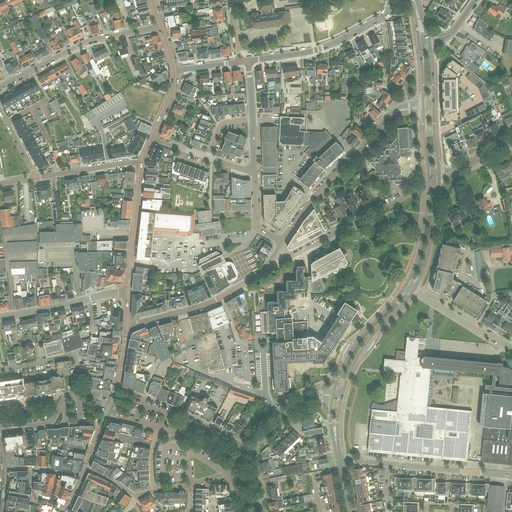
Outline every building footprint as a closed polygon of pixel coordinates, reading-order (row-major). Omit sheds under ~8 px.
[(222,0),(210,0),(208,0),(209,5),(204,6),(205,9),(216,7),(215,4),(222,3),(223,3),(223,2),(223,1),(223,0),(222,0)] [(280,24),(280,23),(282,23),(282,24),(291,23),(289,11),(275,13),(273,0),(272,0),(258,2),(259,10),(260,10),(260,15),(258,15),(257,13),(253,14),(253,16),(245,17),(246,29),(280,24)] [(452,7),(456,2),(452,0),(444,0),(441,5),(443,6),(446,9),(449,5),(452,7)] [(42,4),(44,10),(50,7),(47,1),(42,4)] [(148,7),(146,2),(137,4),(137,7),(135,8),(136,10),(138,10),(148,7)] [(175,9),(175,6),(186,5),(186,2),(180,3),(166,5),(162,5),(163,12),(167,12),(171,11),(175,11),(175,9)] [(443,6),(441,5),(438,2),(436,5),(439,8),(437,11),(436,10),(433,14),(437,16),(445,21),(449,15),(442,9),(443,6)] [(56,12),(63,9),(60,4),(54,7),(55,11),(56,12)] [(98,13),(94,4),(90,6),(94,15),(98,13)] [(504,6),(502,9),(496,5),(495,7),(492,5),(488,11),(491,13),(491,14),(496,17),(499,13),(502,15),(505,12),(505,11),(507,8),(504,6)] [(107,15),(104,7),(98,9),(102,17),(107,15)] [(149,13),(148,7),(138,10),(139,13),(136,14),(137,16),(139,15),(149,13)] [(116,21),(114,22),(115,29),(123,28),(121,20),(120,21),(118,12),(114,13),(116,21)] [(150,19),(149,13),(139,15),(140,19),(138,19),(138,22),(150,19)] [(177,25),(177,24),(180,23),(179,18),(171,20),(167,22),(168,28),(177,25)] [(93,26),(92,19),(88,20),(89,27),(91,27),(92,34),(99,33),(97,25),(93,26)] [(488,25),(479,19),(477,22),(478,23),(477,25),(478,26),(475,30),(490,41),(493,36),(485,30),(488,25)] [(28,28),(25,20),(19,23),(21,27),(24,25),(25,29),(28,28)] [(77,39),(83,36),(79,29),(81,28),(77,20),(73,22),(77,30),(73,31),(77,39)] [(77,39),(73,31),(72,28),(68,29),(67,27),(65,28),(68,35),(71,42),(77,39)] [(218,27),(206,29),(207,38),(219,36),(218,27)] [(42,28),(37,31),(42,39),(43,39),(46,37),(47,37),(42,28)] [(69,43),(64,33),(63,32),(63,33),(60,28),(55,31),(57,35),(60,41),(63,46),(69,43)] [(173,30),(174,38),(181,37),(181,34),(186,33),(186,29),(180,30),(180,29),(173,30)] [(191,31),(192,40),(207,38),(206,29),(191,31)] [(61,48),(57,42),(60,41),(57,35),(55,31),(55,30),(50,32),(52,37),(48,39),(50,42),(49,43),(54,51),(61,48)] [(384,45),(383,36),(379,36),(377,37),(376,34),(369,37),(373,45),(377,43),(379,47),(381,46),(384,45)] [(161,42),(159,35),(145,39),(147,42),(149,42),(150,43),(153,42),(153,44),(161,42)] [(133,51),(138,50),(136,43),(139,42),(137,38),(133,38),(129,39),(133,51)] [(128,53),(126,47),(128,47),(126,39),(120,41),(121,44),(117,45),(119,51),(118,51),(117,52),(119,56),(120,56),(128,53)] [(511,45),(511,44),(511,39),(505,39),(503,53),(510,54),(511,45)] [(368,48),(364,40),(357,44),(361,52),(363,56),(367,54),(370,52),(369,50),(369,49),(368,48)] [(14,41),(10,43),(15,54),(19,52),(14,41)] [(43,57),(49,54),(42,42),(37,45),(38,46),(38,47),(40,51),(43,57)] [(163,48),(161,42),(153,44),(153,45),(149,46),(150,50),(155,49),(155,51),(163,48)] [(195,60),(194,56),(191,57),(189,46),(188,46),(187,42),(183,42),(184,48),(178,50),(176,51),(179,60),(182,61),(188,61),(195,60)] [(222,47),(221,47),(222,56),(230,55),(229,47),(228,47),(225,44),(222,47)] [(371,48),(375,54),(379,60),(381,59),(386,56),(385,53),(379,56),(378,53),(374,46),(371,48)] [(475,60),(478,55),(479,54),(474,50),(467,46),(464,50),(466,50),(462,55),(465,57),(461,62),(474,73),(478,68),(470,62),(472,58),(475,60)] [(477,46),(474,50),(479,54),(478,55),(482,58),(486,52),(477,46)] [(37,60),(43,57),(40,51),(38,47),(33,49),(36,53),(34,54),(37,60)] [(109,55),(105,47),(99,51),(103,58),(109,55)] [(16,72),(21,69),(14,56),(16,56),(13,50),(9,52),(12,59),(10,61),(16,72)] [(353,50),(346,54),(349,60),(351,58),(354,63),(357,61),(361,69),(365,67),(359,56),(357,57),(353,50)] [(103,58),(99,51),(93,54),(97,61),(103,58)] [(30,64),(36,61),(31,53),(26,56),(30,64)] [(81,56),(85,63),(88,69),(92,66),(89,61),(91,60),(87,53),(81,56)] [(165,60),(163,53),(150,56),(149,57),(150,62),(152,61),(153,64),(158,63),(158,62),(165,60)] [(30,64),(26,56),(20,59),(24,67),(30,64)] [(113,56),(110,57),(116,69),(118,67),(119,67),(113,56)] [(139,63),(136,57),(131,59),(136,71),(138,70),(140,76),(145,74),(142,69),(140,64),(140,63),(139,63)] [(79,60),(78,61),(77,58),(71,61),(75,69),(77,72),(82,69),(83,72),(87,70),(84,64),(82,65),(79,60)] [(457,107),(456,77),(457,75),(458,73),(460,74),(461,72),(460,71),(462,67),(452,60),(451,61),(450,63),(452,64),(450,66),(448,64),(447,64),(445,67),(446,67),(443,71),(443,73),(445,73),(445,76),(442,76),(442,80),(443,80),(443,81),(443,83),(445,83),(445,85),(442,86),(442,85),(442,89),(443,89),(443,90),(444,92),(445,92),(445,95),(443,95),(442,95),(442,99),(444,99),(444,101),(445,101),(445,104),(443,104),(442,104),(442,108),(443,109),(443,112),(443,116),(444,116),(446,115),(447,118),(445,118),(445,120),(446,122),(458,120),(458,117),(460,117),(459,115),(457,115),(457,107)] [(487,60),(482,64),(491,73),(495,69),(487,60)] [(16,72),(10,61),(5,63),(1,65),(3,70),(7,68),(11,75),(16,72)] [(145,62),(140,64),(142,69),(145,74),(150,71),(145,62)] [(340,62),(335,62),(332,62),(332,70),(332,72),(330,72),(330,75),(335,75),(335,70),(339,70),(339,72),(342,72),(342,66),(340,66),(340,62)] [(71,73),(66,63),(62,65),(65,72),(67,71),(69,74),(71,73)] [(407,76),(411,70),(412,68),(409,66),(408,68),(401,63),(397,68),(407,76)] [(316,64),(308,64),(306,64),(306,71),(306,73),(312,73),(311,76),(310,76),(310,80),(310,82),(312,85),(315,85),(315,76),(314,76),(314,72),(315,72),(316,64)] [(68,77),(67,75),(65,72),(62,65),(57,68),(63,79),(66,84),(68,82),(66,79),(68,77)] [(297,66),(284,68),(286,77),(286,81),(285,81),(286,86),(287,86),(288,93),(302,93),(302,74),(302,70),(302,68),(300,68),(300,67),(298,67),(298,66),(297,66)] [(63,79),(57,68),(52,70),(56,77),(58,76),(60,80),(63,79)] [(157,80),(159,84),(169,78),(166,73),(167,73),(165,68),(155,73),(156,75),(152,78),(154,82),(157,80)] [(404,80),(407,76),(397,68),(396,70),(393,74),(394,75),(391,79),(393,81),(399,86),(404,80)] [(274,79),(277,79),(277,77),(276,70),(270,71),(270,69),(266,70),(267,78),(267,82),(270,82),(275,81),(274,79)] [(246,85),(244,75),(241,76),(240,70),(233,71),(235,81),(238,80),(238,84),(241,84),(242,85),(246,85)] [(54,87),(57,86),(55,81),(53,78),(55,77),(52,71),(47,73),(53,85),(54,87)] [(260,80),(261,84),(264,83),(263,76),(262,71),(256,71),(257,80),(260,80)] [(53,85),(47,73),(42,76),(48,85),(49,87),(53,85)] [(221,73),(213,74),(214,81),(222,80),(221,73)] [(207,82),(208,88),(214,87),(213,80),(210,80),(209,74),(200,76),(201,83),(207,82)] [(48,85),(42,76),(38,78),(43,88),(48,85)] [(40,91),(35,81),(30,84),(34,93),(34,94),(40,91)] [(381,87),(382,87),(382,83),(376,82),(376,87),(366,87),(364,87),(363,95),(366,95),(371,95),(379,95),(382,98),(381,99),(386,104),(392,96),(386,92),(382,90),(381,90),(381,87)] [(29,83),(24,86),(29,95),(34,93),(30,84),(29,83)] [(195,92),(197,88),(194,87),(186,83),(182,92),(190,96),(192,97),(192,96),(194,97),(196,92),(195,92)] [(82,85),(78,87),(83,96),(87,94),(82,85)] [(24,86),(19,89),(24,98),(29,95),(24,86)] [(19,89),(15,91),(20,101),(24,98),(19,89)] [(15,91),(10,94),(15,103),(20,101),(15,91)] [(151,107),(159,110),(165,96),(157,92),(151,107)] [(5,97),(10,106),(15,103),(10,94),(5,97)] [(382,98),(379,95),(371,95),(371,97),(371,98),(375,98),(379,101),(377,105),(382,109),(386,104),(381,99),(382,98)] [(268,100),(267,96),(260,97),(261,101),(262,101),(262,108),(266,108),(267,112),(267,113),(272,113),(279,113),(280,107),(269,107),(269,100),(268,100)] [(10,106),(5,97),(0,100),(5,109),(10,106)] [(61,110),(55,100),(49,103),(55,113),(56,113),(59,111),(60,113),(62,112),(61,110)] [(371,110),(369,113),(376,118),(381,112),(374,107),(370,104),(367,107),(371,110)] [(182,115),(186,117),(187,114),(183,112),(185,108),(176,105),(175,105),(174,105),(174,107),(174,108),(173,111),(182,115)] [(218,114),(218,107),(212,107),(211,105),(207,108),(212,115),(213,115),(213,116),(216,116),(216,115),(218,114)] [(511,117),(511,116),(511,112),(511,110),(507,112),(502,115),(509,129),(511,129),(511,128),(511,117)] [(497,125),(501,123),(498,115),(496,111),(492,113),(494,117),(491,119),(494,124),(490,127),(494,135),(501,131),(497,125)] [(211,117),(210,117),(211,116),(207,112),(204,115),(203,114),(201,120),(208,122),(210,119),(211,120),(211,118),(211,117)] [(146,132),(149,134),(152,126),(139,121),(137,125),(135,124),(133,121),(137,119),(135,116),(132,118),(131,117),(124,121),(130,132),(135,129),(139,131),(145,133),(146,132)] [(305,118),(280,117),(279,145),(284,145),(309,146),(310,147),(305,153),(315,161),(299,180),(309,188),(311,185),(312,186),(316,181),(315,180),(319,176),(319,177),(324,172),(323,171),(325,169),(324,169),(326,167),(328,165),(329,166),(333,162),(334,162),(333,161),(337,157),(338,158),(343,154),(342,153),(344,151),(344,150),(336,141),(325,130),(323,132),(299,131),(300,125),(304,125),(305,118)] [(13,123),(15,128),(25,123),(22,118),(13,123)] [(210,126),(211,123),(208,122),(201,120),(199,125),(208,128),(209,125),(210,126)] [(18,133),(27,128),(25,123),(15,128),(18,133)] [(178,132),(180,128),(175,125),(174,128),(165,124),(162,131),(161,134),(162,136),(165,137),(164,137),(174,140),(175,137),(171,136),(172,131),(173,130),(178,132)] [(209,131),(209,128),(208,128),(199,125),(198,130),(206,133),(207,130),(209,131)] [(359,138),(364,133),(355,125),(353,128),(352,127),(351,127),(351,131),(355,134),(359,138)] [(456,128),(460,142),(465,141),(460,126),(456,128)] [(277,162),(277,145),(277,142),(278,142),(278,127),(262,127),(263,167),(263,187),(264,187),(264,191),(276,191),(276,179),(277,179),(277,162)] [(400,157),(404,157),(407,157),(408,157),(410,157),(411,157),(411,156),(410,153),(411,152),(410,152),(410,149),(410,148),(410,145),(410,144),(409,144),(409,141),(410,140),(409,140),(409,136),(409,135),(408,132),(409,132),(408,131),(408,130),(408,128),(408,127),(408,128),(405,128),(405,127),(404,128),(403,128),(402,128),(401,128),(398,128),(397,128),(397,129),(398,132),(397,132),(398,133),(398,136),(392,144),(388,144),(386,147),(386,150),(382,150),(380,153),(380,157),(378,159),(376,157),(372,157),(370,160),(370,164),(376,169),(375,171),(372,171),(369,174),(370,178),(372,180),(376,180),(378,177),(381,179),(385,179),(385,182),(388,185),(391,185),(394,182),(396,184),(400,184),(402,181),(402,178),(399,175),(401,173),(401,169),(397,165),(398,164),(396,162),(400,157)] [(30,133),(27,128),(18,133),(21,138),(30,133)] [(352,146),(358,140),(353,136),(355,134),(351,131),(348,128),(344,133),(347,135),(348,134),(352,137),(347,142),(352,146)] [(207,136),(207,133),(206,133),(198,130),(196,135),(204,138),(206,135),(207,136)] [(475,136),(476,135),(480,144),(483,142),(485,142),(486,142),(486,141),(487,140),(483,132),(478,134),(476,130),(473,131),(475,136)] [(145,141),(147,135),(138,131),(136,137),(144,140),(144,141),(145,141)] [(24,143),(34,138),(31,132),(30,133),(21,138),(24,143)] [(240,158),(247,139),(237,135),(229,132),(222,151),(235,156),(240,158)] [(460,143),(457,133),(451,136),(446,138),(445,139),(446,139),(448,143),(447,144),(449,149),(451,153),(451,152),(453,156),(459,153),(456,145),(460,143)] [(205,141),(205,138),(204,138),(196,135),(194,140),(202,143),(204,140),(205,141)] [(477,146),(474,137),(470,139),(469,136),(465,137),(466,140),(467,143),(469,149),(473,147),(475,148),(477,147),(477,146)] [(144,141),(144,140),(136,137),(134,141),(134,142),(142,145),(144,141)] [(28,149),(37,144),(34,139),(25,144),(28,149)] [(140,151),(142,145),(134,142),(134,141),(132,140),(129,146),(131,146),(139,150),(140,151)] [(203,146),(203,143),(202,143),(194,140),(192,145),(200,148),(202,145),(203,146)] [(30,154),(40,149),(37,144),(28,149),(30,154)] [(137,155),(139,150),(131,146),(129,151),(131,153),(131,155),(135,154),(137,155)] [(159,148),(154,146),(151,152),(162,156),(164,151),(167,152),(168,149),(160,146),(159,148)] [(30,154),(33,159),(42,154),(40,149),(30,154)] [(149,157),(154,159),(153,162),(157,163),(157,162),(159,163),(162,163),(163,161),(161,160),(162,156),(151,152),(149,157)] [(45,159),(42,154),(33,159),(36,164),(45,159)] [(47,165),(48,164),(45,159),(36,164),(39,169),(41,168),(42,168),(48,167),(47,165)] [(179,176),(183,164),(180,163),(180,161),(178,161),(177,164),(176,164),(176,163),(173,162),(172,173),(179,176)] [(157,169),(157,163),(153,162),(148,162),(147,168),(148,169),(148,171),(148,172),(160,173),(160,169),(157,169)] [(184,177),(185,175),(188,166),(188,165),(185,164),(185,163),(184,163),(183,164),(179,176),(184,178),(185,177),(184,177)] [(511,175),(510,173),(511,171),(511,169),(509,163),(505,165),(504,163),(501,165),(502,166),(501,167),(502,169),(498,171),(501,175),(500,176),(502,180),(511,175)] [(190,179),(190,177),(194,167),(193,167),(190,166),(190,165),(189,165),(188,165),(188,166),(185,175),(184,177),(185,177),(190,179)] [(195,181),(195,179),(199,169),(198,169),(196,168),(196,167),(194,166),(193,167),(194,167),(190,177),(190,179),(195,181)] [(200,181),(204,171),(201,170),(201,168),(199,168),(198,169),(199,169),(195,179),(200,180),(200,181)] [(207,179),(209,173),(206,172),(206,170),(204,170),(204,171),(200,181),(200,180),(199,183),(205,184),(204,188),(207,189),(208,179),(207,179)] [(124,180),(123,188),(134,188),(136,172),(133,172),(126,172),(120,173),(119,178),(125,179),(125,181),(124,180)] [(353,176),(350,172),(344,177),(347,181),(353,176)] [(108,175),(109,181),(118,180),(118,173),(108,175)] [(214,181),(214,189),(217,189),(218,185),(220,185),(220,184),(227,184),(227,183),(228,173),(220,173),(220,175),(214,174),(214,181)] [(81,184),(82,190),(85,189),(84,184),(90,183),(88,175),(81,177),(82,184),(81,184)] [(102,186),(103,189),(106,189),(110,188),(109,183),(106,183),(106,182),(105,175),(97,176),(98,183),(103,182),(104,186),(102,186)] [(158,183),(159,178),(156,178),(146,177),(146,178),(145,178),(145,181),(146,181),(146,183),(150,184),(150,186),(155,187),(156,183),(158,183)] [(242,180),(232,177),(232,194),(232,196),(230,199),(250,199),(250,196),(251,196),(251,195),(250,180),(244,180),(242,180)] [(78,182),(78,178),(75,179),(75,178),(72,179),(73,187),(73,190),(78,189),(79,193),(81,192),(79,182),(78,182)] [(73,187),(72,179),(68,179),(69,180),(66,181),(67,185),(66,185),(66,188),(65,188),(65,193),(67,193),(67,194),(69,194),(69,190),(70,190),(73,190),(73,187)] [(51,186),(49,186),(49,185),(45,185),(46,186),(44,186),(44,187),(45,198),(49,197),(49,201),(52,201),(51,186)] [(35,196),(36,203),(42,202),(41,199),(45,199),(45,198),(44,187),(43,187),(43,186),(39,187),(39,188),(38,188),(38,196),(35,196)] [(276,208),(289,217),(305,193),(294,186),(290,192),(290,193),(285,201),(276,202),(276,194),(264,195),(264,208),(276,208)] [(356,194),(362,204),(364,203),(365,204),(367,203),(369,202),(369,201),(370,201),(368,196),(369,195),(367,192),(366,193),(364,189),(356,194)] [(126,190),(126,195),(121,195),(112,194),(112,199),(120,199),(121,199),(126,199),(126,198),(133,198),(134,191),(126,190)] [(391,194),(389,190),(385,192),(379,195),(381,199),(391,194)] [(11,200),(12,204),(16,203),(15,199),(14,199),(12,191),(4,193),(5,201),(11,200)] [(345,200),(351,212),(355,210),(358,208),(356,205),(355,203),(358,201),(352,191),(347,194),(349,198),(345,200)] [(251,211),(251,199),(222,200),(222,197),(217,197),(217,199),(217,200),(213,200),(213,214),(213,219),(220,218),(220,212),(226,211),(226,212),(251,211)] [(344,209),(347,208),(341,197),(335,200),(339,207),(335,209),(340,218),(343,216),(344,217),(346,215),(347,214),(344,209)] [(484,212),(488,210),(489,212),(494,210),(492,206),(490,202),(486,203),(486,202),(487,202),(486,199),(485,200),(484,198),(481,199),(479,198),(478,199),(477,200),(480,209),(483,208),(484,212)] [(132,210),(133,201),(124,200),(119,200),(120,199),(112,199),(112,203),(120,203),(123,203),(123,209),(132,210)] [(154,200),(152,200),(143,199),(142,210),(160,211),(159,211),(168,212),(168,210),(160,209),(161,200),(154,200)] [(331,222),(332,223),(334,222),(333,221),(336,220),(332,211),(333,210),(329,203),(326,205),(329,210),(325,212),(327,215),(325,216),(327,220),(329,219),(331,222)] [(463,208),(462,209),(461,207),(458,209),(458,210),(457,210),(456,208),(449,211),(451,217),(449,217),(451,222),(452,222),(454,227),(456,226),(455,225),(458,224),(457,220),(464,217),(466,223),(473,220),(469,212),(465,214),(463,208)] [(276,208),(264,208),(265,221),(269,224),(271,225),(280,231),(289,217),(276,208)] [(131,218),(132,210),(123,209),(122,216),(118,215),(117,219),(122,219),(122,218),(131,218)] [(325,232),(326,232),(326,231),(314,209),(313,210),(309,215),(308,216),(306,218),(303,222),(297,232),(297,233),(295,234),(289,244),(292,250),(303,244),(305,243),(306,242),(308,241),(317,237),(319,235),(325,232)] [(20,215),(9,217),(8,210),(0,210),(0,217),(1,229),(2,229),(6,228),(8,228),(11,228),(14,227),(17,227),(20,226),(20,215)] [(201,229),(202,236),(217,234),(221,233),(219,221),(212,222),(210,210),(198,212),(199,224),(196,224),(197,229),(201,229)] [(192,233),(194,214),(193,214),(171,212),(168,212),(159,211),(155,211),(155,213),(154,230),(158,231),(177,232),(192,233)] [(154,230),(155,213),(142,212),(137,259),(150,261),(151,257),(153,235),(154,230)] [(130,229),(130,224),(131,219),(118,220),(118,222),(111,222),(111,227),(118,227),(118,229),(130,229)] [(80,242),(87,242),(91,242),(91,236),(82,236),(81,224),(56,225),(56,233),(39,233),(40,244),(80,242)] [(272,248),(272,247),(269,245),(271,242),(265,238),(263,241),(261,240),(257,247),(261,249),(266,252),(266,253),(268,254),(270,251),(271,251),(272,248)] [(129,240),(91,242),(87,242),(87,244),(88,252),(112,251),(112,248),(115,248),(114,249),(128,250),(129,240)] [(266,253),(266,252),(261,249),(257,247),(252,244),(250,247),(256,250),(255,253),(258,254),(258,255),(260,256),(258,258),(259,260),(260,261),(262,260),(263,258),(265,259),(266,259),(268,256),(267,255),(268,254),(266,253)] [(443,244),(442,244),(442,248),(441,248),(440,252),(441,252),(440,257),(439,261),(438,265),(437,265),(436,269),(437,269),(435,273),(433,277),(434,277),(433,278),(436,279),(433,288),(442,293),(444,289),(448,290),(448,293),(451,295),(449,298),(459,284),(458,283),(457,285),(450,283),(458,253),(459,254),(460,248),(443,244)] [(511,244),(503,245),(503,248),(503,249),(491,249),(491,258),(504,257),(504,261),(510,261),(510,255),(511,255),(511,244)] [(343,254),(340,248),(314,262),(315,265),(312,267),(313,293),(325,292),(325,287),(319,277),(321,276),(321,277),(348,263),(343,254)] [(126,267),(126,266),(127,253),(112,252),(112,251),(88,252),(76,253),(76,255),(77,257),(77,259),(78,259),(78,260),(79,260),(80,263),(79,263),(79,264),(78,264),(78,265),(78,266),(79,267),(79,268),(80,269),(81,270),(82,270),(83,271),(84,271),(85,271),(84,280),(83,280),(82,293),(86,293),(86,290),(95,291),(95,286),(97,286),(97,287),(103,287),(104,287),(105,287),(117,283),(117,281),(124,281),(124,271),(123,271),(123,269),(122,269),(122,267),(126,267)] [(230,285),(228,282),(233,279),(234,278),(235,277),(236,275),(236,273),(235,271),(233,268),(234,268),(234,267),(235,266),(234,265),(234,264),(233,264),(233,263),(232,263),(232,262),(231,262),(230,262),(229,262),(228,262),(227,262),(226,262),(222,254),(219,253),(216,251),(200,259),(199,266),(198,266),(203,275),(202,275),(212,295),(217,293),(221,291),(226,288),(225,287),(230,285)] [(154,291),(154,283),(151,283),(152,273),(152,269),(136,266),(135,271),(135,273),(133,290),(142,291),(142,292),(150,293),(150,291),(154,291)] [(261,313),(262,333),(272,332),(272,337),(273,342),(275,379),(272,379),(273,389),(291,388),(290,378),(288,378),(287,362),(326,360),(356,312),(343,304),(339,312),(337,314),(340,315),(338,317),(334,322),(331,328),(328,332),(318,347),(314,347),(313,336),(308,337),(307,322),(302,322),(302,325),(298,325),(298,322),(292,323),(292,316),(291,316),(287,316),(287,309),(287,303),(286,303),(286,299),(297,299),(296,293),(295,293),(295,289),(306,288),(306,282),(304,282),(304,269),(306,269),(306,266),(297,267),(297,270),(296,270),(296,281),(293,281),(293,280),(286,280),(287,291),(283,291),(277,291),(278,302),(274,302),(274,301),(268,302),(268,312),(261,313)] [(73,274),(72,268),(63,269),(63,276),(65,276),(65,273),(67,273),(67,275),(69,274),(70,281),(74,280),(73,274)] [(59,285),(60,285),(58,274),(56,275),(56,279),(55,279),(60,302),(67,301),(67,299),(65,293),(63,293),(62,289),(60,289),(59,285)] [(35,281),(32,281),(32,275),(26,275),(26,280),(26,283),(29,283),(29,290),(30,296),(27,297),(27,298),(28,298),(29,307),(35,305),(35,296),(34,289),(35,289),(35,281)] [(60,302),(55,279),(52,280),(53,288),(55,287),(56,295),(52,295),(53,303),(60,302)] [(66,291),(68,299),(74,297),(73,293),(74,293),(72,283),(67,284),(69,290),(66,291)] [(202,300),(210,296),(205,284),(197,288),(197,289),(194,290),(194,289),(185,292),(189,304),(198,302),(198,301),(202,299),(202,300)] [(14,299),(16,309),(23,307),(22,298),(22,297),(20,285),(17,286),(19,298),(14,299)] [(487,301),(462,286),(454,300),(453,300),(453,301),(478,316),(487,301)] [(45,300),(44,296),(41,296),(40,290),(40,287),(37,288),(38,297),(38,305),(38,306),(47,304),(46,300),(45,300)] [(51,294),(50,294),(49,289),(43,290),(44,296),(45,300),(46,300),(47,304),(52,303),(51,294)] [(247,302),(245,292),(239,296),(246,309),(247,308),(246,305),(245,303),(247,302)] [(10,310),(9,302),(8,296),(5,296),(5,299),(2,300),(5,312),(10,311),(10,310)] [(246,309),(239,296),(233,299),(238,307),(239,310),(242,308),(242,309),(243,308),(244,310),(246,309)] [(138,303),(138,302),(138,299),(133,299),(132,315),(133,318),(141,316),(138,303)] [(238,307),(233,299),(225,304),(230,312),(234,318),(236,317),(232,310),(237,308),(238,307)] [(144,307),(144,306),(144,305),(142,305),(141,301),(139,302),(139,301),(138,302),(138,303),(141,316),(146,315),(144,307)] [(157,313),(155,304),(152,304),(151,301),(149,302),(152,314),(157,313)] [(167,311),(166,306),(165,301),(155,304),(157,313),(158,313),(159,313),(160,313),(161,312),(161,313),(163,312),(167,311)] [(84,309),(83,305),(78,307),(80,317),(84,317),(84,319),(87,318),(85,309),(84,309)] [(207,311),(189,316),(190,318),(196,338),(194,339),(197,347),(203,369),(208,368),(209,371),(209,372),(225,368),(216,337),(214,331),(213,327),(212,326),(211,325),(214,324),(216,329),(230,322),(223,305),(209,311),(207,311)] [(80,317),(78,307),(72,308),(72,312),(72,315),(69,316),(71,324),(77,322),(76,318),(80,317)] [(113,309),(112,309),(110,322),(111,323),(111,326),(114,326),(113,328),(123,329),(123,324),(122,324),(123,312),(117,311),(117,310),(113,309)] [(65,310),(58,311),(61,323),(61,325),(64,325),(63,318),(67,317),(65,310)] [(492,322),(496,316),(493,314),(495,311),(492,310),(491,312),(486,319),(492,322)] [(61,323),(58,311),(52,312),(54,325),(55,325),(55,327),(61,323)] [(500,321),(502,323),(507,315),(507,314),(505,312),(503,315),(498,312),(496,316),(492,322),(497,326),(500,321)] [(47,320),(45,313),(37,315),(39,324),(37,324),(38,332),(42,331),(42,328),(43,328),(42,324),(44,324),(44,327),(49,327),(48,323),(47,323),(47,320)] [(507,332),(511,324),(511,321),(509,320),(511,317),(507,315),(502,323),(505,324),(502,329),(507,332)] [(36,318),(29,320),(31,332),(34,331),(33,327),(38,326),(36,318)] [(15,319),(9,321),(11,330),(11,332),(16,331),(17,338),(22,337),(20,331),(20,327),(17,328),(15,319)] [(31,332),(29,320),(21,321),(22,324),(19,325),(20,327),(20,331),(23,331),(23,329),(28,328),(29,332),(27,332),(28,335),(25,335),(26,341),(33,340),(32,335),(31,332)] [(177,334),(176,334),(178,341),(179,344),(181,351),(188,349),(185,340),(184,340),(183,336),(184,335),(183,333),(180,333),(179,329),(181,328),(179,321),(179,320),(176,320),(173,321),(175,326),(174,326),(177,334)] [(172,321),(159,324),(164,336),(164,338),(168,347),(173,345),(172,343),(178,341),(176,334),(175,335),(172,321)] [(158,324),(148,329),(154,345),(159,358),(160,358),(161,361),(171,357),(158,324)] [(123,329),(113,328),(114,326),(109,326),(109,325),(107,325),(106,325),(106,329),(109,329),(109,328),(113,329),(113,332),(107,331),(106,336),(120,338),(122,338),(123,329)] [(241,325),(237,325),(237,329),(239,329),(239,332),(240,335),(240,336),(245,335),(244,326),(241,327),(241,325)] [(154,345),(148,329),(146,329),(146,327),(134,332),(132,335),(130,338),(144,342),(150,345),(148,354),(152,356),(152,355),(159,358),(154,345)] [(62,339),(73,335),(72,330),(61,333),(62,339)] [(245,335),(240,336),(240,340),(247,340),(252,339),(252,332),(246,332),(246,335),(245,335)] [(73,335),(62,339),(65,353),(80,348),(84,347),(79,333),(73,335)] [(119,343),(120,338),(106,336),(100,335),(100,338),(96,337),(96,344),(101,343),(108,343),(114,343),(117,343),(119,343)] [(497,363),(430,357),(431,354),(424,354),(425,356),(423,356),(423,358),(417,357),(419,338),(407,337),(406,352),(397,351),(396,360),(384,359),(383,370),(401,372),(401,376),(398,400),(384,404),(381,405),(373,402),(370,410),(372,410),(371,413),(370,413),(370,415),(371,415),(369,433),(368,451),(392,453),(467,461),(467,460),(469,442),(470,429),(472,412),(472,411),(429,407),(429,398),(430,398),(430,397),(430,395),(430,390),(431,390),(431,389),(431,387),(430,387),(431,378),(429,378),(430,368),(434,369),(433,373),(454,375),(454,371),(492,374),(491,385),(485,384),(485,388),(489,389),(489,394),(482,393),(479,426),(485,426),(481,462),(511,464),(511,370),(507,367),(502,367),(503,363),(498,363),(497,363)] [(144,342),(130,338),(130,342),(129,347),(137,348),(136,351),(142,352),(142,353),(143,353),(148,354),(150,345),(144,342)] [(65,353),(62,339),(43,343),(47,358),(65,353)] [(91,345),(88,346),(88,352),(81,351),(81,353),(89,355),(95,356),(96,355),(117,358),(118,350),(116,350),(117,344),(114,343),(108,343),(101,343),(94,345),(91,345)] [(141,358),(142,353),(142,352),(136,351),(137,348),(129,347),(127,361),(125,371),(137,373),(139,365),(141,358)] [(17,362),(15,356),(8,357),(9,364),(17,362)] [(97,357),(96,359),(96,362),(99,362),(102,362),(116,364),(117,359),(104,357),(104,359),(103,359),(103,357),(98,356),(97,357)] [(29,398),(34,397),(34,396),(42,395),(43,396),(48,395),(48,394),(52,393),(52,391),(56,390),(56,391),(61,390),(61,389),(66,388),(64,376),(69,375),(72,375),(71,370),(71,367),(70,365),(70,360),(56,362),(57,368),(58,368),(58,370),(57,371),(58,375),(58,376),(56,377),(56,376),(50,376),(50,379),(44,380),(45,381),(42,382),(42,380),(31,382),(31,383),(28,384),(28,382),(23,383),(22,381),(16,381),(17,383),(14,383),(14,382),(2,384),(3,385),(0,385),(0,384),(0,383),(0,398),(1,398),(1,399),(6,398),(6,397),(14,396),(15,397),(20,396),(20,395),(24,395),(24,397),(29,397),(29,398)] [(98,367),(115,370),(116,364),(102,362),(99,362),(99,363),(90,362),(90,366),(98,368),(98,367)] [(113,380),(115,370),(98,367),(98,368),(97,372),(103,373),(103,375),(94,373),(89,372),(89,376),(113,380)] [(199,374),(190,370),(188,375),(197,378),(199,374)] [(150,375),(137,373),(125,371),(122,385),(143,393),(147,384),(146,384),(147,382),(148,381),(150,375)] [(217,380),(216,381),(200,374),(199,376),(230,390),(231,387),(231,386),(217,380)] [(111,391),(113,380),(89,376),(89,377),(88,388),(103,390),(103,389),(111,391)] [(164,381),(155,377),(153,378),(147,394),(148,395),(150,394),(151,396),(153,397),(155,397),(156,397),(156,398),(164,382),(164,381)] [(255,395),(231,387),(230,390),(229,393),(253,401),(255,395)] [(169,391),(161,388),(161,390),(156,399),(165,402),(169,391)] [(180,408),(184,397),(185,395),(183,395),(184,392),(179,390),(179,392),(174,405),(180,408)] [(179,392),(175,391),(174,393),(171,392),(167,403),(174,405),(179,392)] [(458,399),(457,403),(467,404),(467,405),(472,405),(473,400),(468,400),(468,394),(463,394),(462,399),(458,399)] [(207,403),(209,399),(206,397),(204,402),(192,396),(185,409),(189,411),(190,409),(192,410),(191,412),(196,414),(200,416),(200,417),(204,419),(205,416),(207,417),(206,420),(210,422),(217,408),(207,403)] [(220,426),(224,419),(226,415),(225,415),(227,412),(223,410),(220,417),(218,416),(214,423),(220,426)] [(233,423),(236,417),(232,415),(229,421),(227,424),(225,423),(223,427),(225,428),(224,429),(230,432),(234,424),(233,423)] [(235,434),(237,435),(238,434),(239,435),(243,427),(241,426),(246,418),(247,417),(244,415),(238,424),(237,423),(235,427),(236,428),(233,431),(236,432),(235,434)] [(314,420),(313,415),(303,417),(304,424),(303,424),(304,431),(303,431),(304,435),(305,436),(306,436),(307,436),(323,433),(322,427),(317,428),(314,424),(314,420)] [(108,421),(107,425),(106,429),(130,435),(133,435),(145,438),(146,439),(148,431),(143,430),(144,429),(137,427),(137,425),(120,421),(120,423),(108,421)] [(63,436),(63,428),(53,429),(54,442),(51,443),(52,447),(55,447),(57,447),(58,442),(58,439),(60,439),(60,436),(63,436)] [(78,441),(78,439),(80,440),(79,442),(89,443),(94,430),(75,428),(74,431),(73,431),(73,437),(69,437),(68,440),(70,440),(75,440),(75,441),(78,441)] [(145,440),(145,438),(133,435),(130,435),(106,429),(106,430),(103,438),(117,441),(121,442),(124,443),(130,444),(137,446),(143,447),(151,448),(152,442),(149,442),(145,440)] [(291,433),(289,435),(295,441),(299,437),(291,429),(289,431),(291,433)] [(154,432),(148,431),(146,439),(145,438),(145,440),(149,442),(150,439),(152,440),(154,432)] [(35,438),(34,432),(27,433),(28,444),(35,443),(35,446),(38,446),(38,445),(38,439),(38,438),(35,438)] [(26,448),(24,433),(4,436),(4,443),(6,452),(13,451),(13,450),(15,450),(19,450),(19,449),(26,448)] [(295,441),(289,435),(287,437),(285,434),(283,436),(291,445),(295,441)] [(291,445),(283,436),(281,438),(283,440),(281,442),(287,449),(291,445)] [(324,439),(317,440),(316,440),(315,437),(305,439),(305,443),(313,441),(314,447),(325,445),(324,439)] [(121,454),(124,443),(121,442),(117,441),(103,438),(99,447),(121,454)] [(68,440),(65,440),(64,440),(63,444),(67,445),(87,448),(89,444),(89,443),(79,442),(78,441),(75,441),(75,440),(70,440),(68,440)] [(287,449),(281,442),(279,444),(277,442),(275,444),(284,452),(287,449)] [(150,452),(151,448),(143,447),(137,446),(130,444),(129,447),(131,448),(129,457),(130,457),(134,457),(142,458),(142,457),(144,457),(149,458),(150,453),(149,453),(149,452),(150,452)] [(285,454),(284,452),(275,444),(273,446),(275,448),(273,450),(278,455),(281,458),(285,454)] [(86,453),(87,448),(67,445),(66,450),(71,451),(86,453)] [(318,453),(326,452),(325,445),(314,447),(316,453),(309,454),(305,455),(306,458),(312,457),(319,456),(318,453)] [(37,451),(37,448),(32,447),(31,456),(29,456),(28,449),(24,450),(25,455),(19,455),(20,465),(36,465),(37,451)] [(116,466),(121,454),(99,447),(94,460),(99,463),(99,464),(106,467),(107,466),(113,469),(116,466)] [(269,454),(271,452),(267,447),(267,448),(262,452),(261,453),(262,457),(261,457),(262,460),(263,459),(270,457),(269,454)] [(83,459),(86,453),(71,451),(66,450),(58,448),(58,452),(57,455),(59,455),(59,456),(60,456),(63,456),(83,459)] [(38,466),(46,467),(47,451),(39,450),(38,465),(38,466)] [(13,451),(6,452),(8,463),(10,464),(19,465),(18,457),(15,457),(13,451)] [(60,470),(79,473),(83,459),(63,456),(60,456),(59,456),(59,455),(57,455),(52,454),(51,467),(51,468),(52,469),(60,470)] [(319,460),(319,456),(312,457),(314,463),(320,462),(320,463),(316,464),(317,469),(321,468),(329,466),(328,459),(319,460)] [(128,471),(134,457),(130,457),(125,470),(128,471)] [(148,464),(149,458),(144,457),(142,457),(142,458),(142,460),(138,459),(137,463),(137,466),(138,466),(138,469),(140,469),(140,471),(149,470),(149,465),(147,465),(147,464),(148,464)] [(260,463),(262,472),(271,469),(270,465),(272,464),(271,459),(268,460),(260,463)] [(108,476),(112,470),(113,469),(107,466),(106,467),(99,464),(99,463),(94,460),(91,468),(104,474),(108,476)] [(307,463),(306,463),(302,464),(281,468),(283,476),(308,470),(307,463)] [(124,473),(116,466),(113,469),(112,470),(108,476),(116,480),(124,473)] [(150,488),(149,470),(140,471),(136,471),(136,477),(139,477),(139,482),(140,482),(142,490),(150,488)] [(17,476),(17,481),(29,482),(29,472),(28,472),(9,472),(9,476),(17,476)] [(43,491),(44,484),(42,484),(42,473),(34,472),(33,475),(38,475),(38,478),(37,478),(36,480),(38,481),(38,482),(33,481),(33,490),(43,491)] [(140,482),(139,482),(134,483),(134,480),(132,478),(134,475),(133,472),(129,472),(125,473),(117,480),(120,481),(135,492),(142,490),(140,482)] [(51,493),(56,474),(42,473),(42,484),(44,484),(45,484),(43,492),(43,495),(51,497),(51,493)] [(89,473),(86,478),(105,486),(104,488),(109,491),(113,484),(109,482),(106,480),(89,473)] [(64,483),(62,486),(63,487),(65,487),(71,490),(76,478),(74,476),(62,474),(61,474),(58,474),(58,478),(61,479),(67,481),(66,483),(64,483)] [(405,488),(405,478),(403,478),(403,479),(399,479),(399,477),(395,477),(395,485),(398,485),(398,489),(404,489),(404,488),(405,488)] [(29,482),(17,481),(14,480),(14,478),(9,478),(8,488),(8,489),(29,493),(30,487),(29,487),(29,482)] [(63,487),(62,486),(60,485),(62,481),(56,478),(55,483),(52,493),(59,496),(63,487)] [(105,486),(86,478),(79,495),(94,502),(98,503),(105,505),(110,497),(110,498),(114,493),(113,493),(117,487),(113,484),(109,491),(104,488),(105,486)] [(414,492),(415,478),(411,478),(411,479),(407,479),(407,478),(405,478),(405,488),(404,488),(404,489),(404,491),(414,492)] [(424,492),(425,479),(415,478),(414,492),(424,492)] [(435,493),(435,479),(431,479),(431,480),(427,480),(427,479),(425,479),(424,492),(435,493)] [(273,497),(273,501),(283,499),(282,496),(278,496),(277,489),(279,489),(278,482),(274,482),(274,486),(268,487),(270,498),(273,497)] [(448,490),(449,483),(443,482),(443,484),(438,483),(437,496),(445,496),(448,496),(448,490)] [(458,494),(459,483),(456,483),(456,484),(452,484),(452,483),(449,483),(448,490),(451,490),(451,494),(458,494)] [(468,491),(469,483),(459,483),(458,494),(465,495),(465,491),(468,491)] [(478,495),(479,484),(476,484),(476,485),(472,485),(472,483),(469,483),(468,491),(468,495),(478,495)] [(227,490),(227,484),(225,484),(222,484),(221,495),(227,495),(229,494),(229,491),(227,490)] [(488,492),(489,484),(485,484),(485,485),(481,485),(481,484),(479,484),(478,495),(485,495),(485,492),(488,492)] [(487,505),(487,510),(486,511),(501,511),(502,511),(504,486),(489,485),(487,505)] [(73,491),(71,490),(65,487),(63,487),(59,496),(59,497),(66,500),(68,500),(73,491)] [(31,493),(29,493),(8,489),(7,493),(8,494),(8,495),(8,497),(7,499),(15,501),(29,504),(30,501),(30,499),(30,497),(31,497),(31,493)] [(117,500),(125,506),(131,498),(127,495),(123,492),(117,500)] [(164,503),(164,493),(162,493),(156,493),(154,494),(156,498),(159,498),(159,503),(164,503)] [(311,494),(298,496),(300,504),(312,502),(311,494)] [(102,511),(105,506),(93,502),(79,495),(73,509),(83,511),(102,511)] [(159,508),(150,495),(147,497),(153,506),(154,505),(157,510),(159,508)] [(153,506),(147,497),(143,500),(149,509),(153,506)] [(15,508),(15,503),(15,501),(7,499),(6,506),(6,507),(8,507),(7,508),(9,508),(9,507),(14,508),(15,508)] [(149,511),(150,511),(149,509),(143,500),(140,502),(142,506),(145,510),(145,511),(149,511)] [(283,508),(282,500),(276,501),(277,502),(269,503),(270,510),(283,508)] [(24,511),(29,511),(31,504),(29,504),(15,501),(15,503),(15,508),(14,508),(9,507),(9,508),(24,511)] [(417,510),(417,506),(419,506),(419,503),(419,502),(418,502),(411,502),(403,502),(403,506),(407,506),(406,511),(418,511),(418,510),(417,510)]
